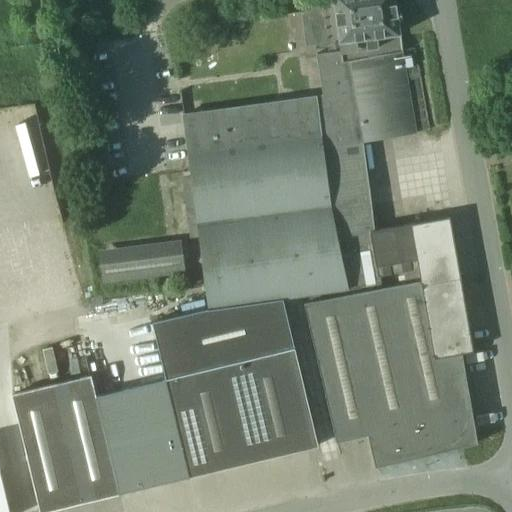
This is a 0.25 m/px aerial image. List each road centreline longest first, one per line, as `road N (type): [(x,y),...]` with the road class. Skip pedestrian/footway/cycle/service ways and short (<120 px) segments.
road 1 (unclassified): [(511,392),(444,0)]
road 2 (unclassified): [(309,511),(393,491),(511,480)]
